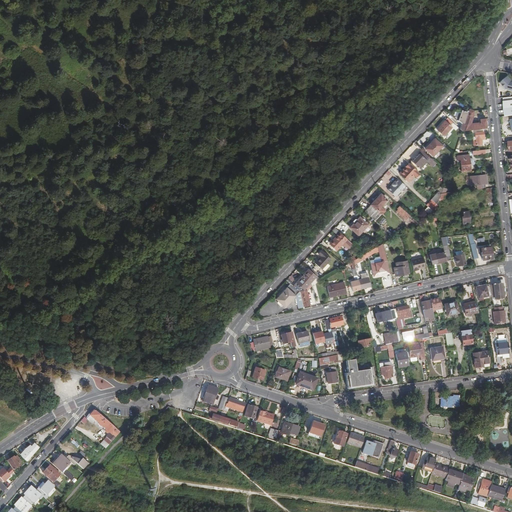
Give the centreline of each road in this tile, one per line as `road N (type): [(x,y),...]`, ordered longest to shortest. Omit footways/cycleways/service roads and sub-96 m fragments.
road 1 (secondary): [(236,323),(482,59)]
road 2 (residential): [(236,323),(254,327),(510,266)]
road 3 (residential): [(482,59),(510,266)]
road 4 (residential): [(511,472),(317,409)]
road 5 (residential): [(317,409),(511,374)]
road 6 (track): [(183,403),(158,456),(162,478),(267,495)]
road 7 (residential): [(0,504),(81,401)]
